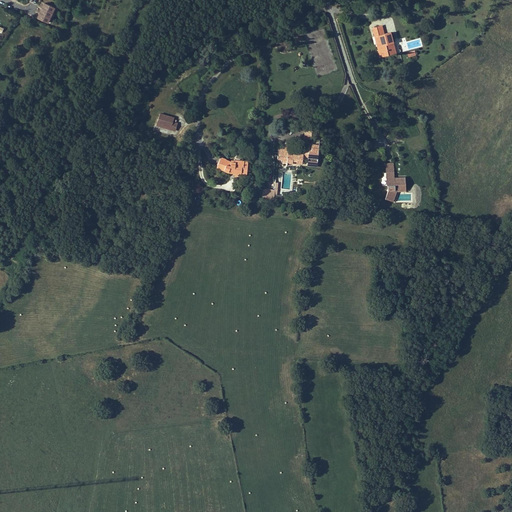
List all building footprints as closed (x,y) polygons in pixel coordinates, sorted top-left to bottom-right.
[(43,2),(36,18),(46,22),(53,7),(43,2)] [(375,36),(379,52),(383,51),(384,55),(393,53),(391,43),(393,42),(390,32),(375,36)] [(173,121),(175,116),(160,111),(156,125),(175,131),(178,122),(173,121)] [(312,144),(312,146),(306,146),(305,151),(299,151),(299,153),(288,152),(288,150),(278,149),(278,159),(282,159),(282,161),(287,162),(293,163),(293,160),(302,161),(303,157),(308,157),(307,164),(317,165),(319,144),(312,144)] [(242,167),(244,167),(244,161),(236,160),(235,162),(231,162),(225,160),(226,159),(221,157),(217,167),(220,168),(220,169),(229,172),(229,171),(241,172),(242,167)] [(395,190),(406,189),(405,177),(401,177),(401,179),(395,179),(394,178),(394,172),(387,172),(386,172),(387,186),(388,186),(388,191),(385,199),(391,201),(395,190)] [(262,199),(274,200),(275,195),(275,190),(272,190),(263,189),(262,199)]
